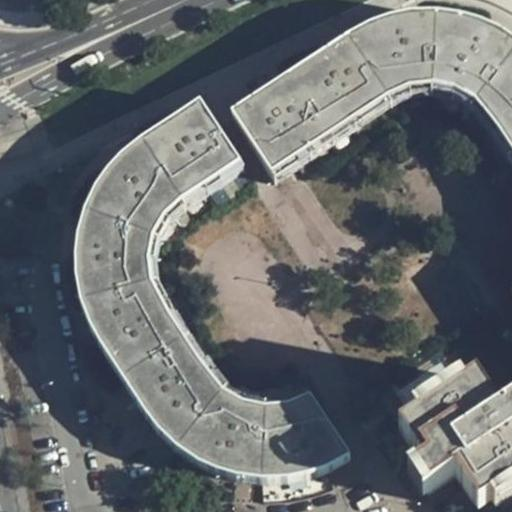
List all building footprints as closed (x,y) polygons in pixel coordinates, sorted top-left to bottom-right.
[(386,24),(349,43),(392,107),(412,101),(434,99),(438,20),(412,19),(386,24)] [(464,22),(438,20),(434,99),(455,104),(474,116),(511,65),(511,47),(497,36),(464,22)] [(349,43),(293,79),(336,143),(392,107),(349,43)] [(511,65),(474,116),(482,124),(509,166),(511,163),(511,65)] [(293,79),(231,119),(275,184),(297,169),(305,164),(336,143),(293,79)] [(242,173),(200,109),(143,147),(186,212),(242,173)] [(186,212),(143,147),(120,166),(102,186),(86,218),(159,244),(166,231),(186,212)] [(159,244),(86,218),(78,248),(76,273),(78,291),(82,309),(85,318),(92,334),(158,432),(180,455),(200,469),(244,484),(276,486),(304,481),(335,469),(349,460),(306,394),(285,404),(275,406),(253,404),(237,399),(220,385),(157,290),(155,275),(155,262),(159,244)] [(474,380),(461,387),(414,418),(397,429),(419,464),(410,470),(425,493),(453,476),(476,510),(491,501),(511,487),(511,404),(496,414),(474,380)] [(414,418),(461,387),(457,381),(410,411),(414,418)] [(511,487),(491,501),(495,508),(511,496),(511,487)]
